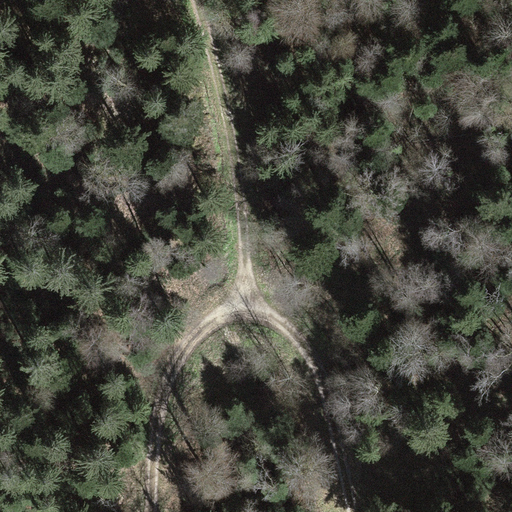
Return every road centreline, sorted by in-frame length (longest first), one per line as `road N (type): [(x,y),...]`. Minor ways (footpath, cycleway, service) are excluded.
road 1 (track): [(348,511),(323,379),(292,328),(263,307),(215,319),(172,376),(156,429),(152,511)]
road 2 (track): [(184,0),(214,69),(249,308)]
